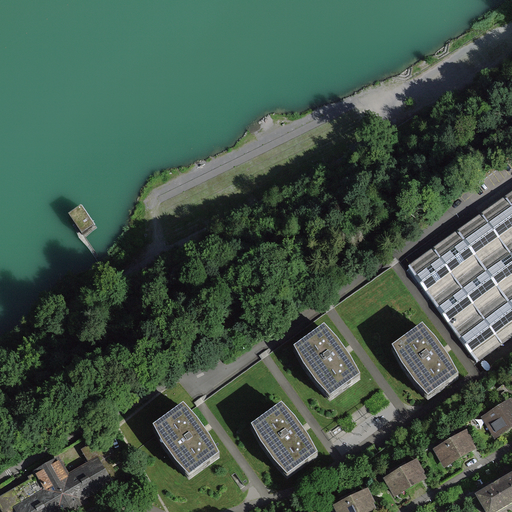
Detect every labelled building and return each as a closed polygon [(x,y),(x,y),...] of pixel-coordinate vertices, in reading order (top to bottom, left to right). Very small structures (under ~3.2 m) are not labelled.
[(416,117),(393,132),(401,145),(424,130),(416,117)] [(511,191),(458,230),(511,305),(511,191)] [(82,206),(69,214),(81,233),(94,225),(82,206)] [(477,362),(511,337),(511,305),(458,230),(408,265),(439,309),(477,362)] [(323,325),(291,349),(303,372),(314,386),(330,403),(363,379),(353,359),(340,341),(323,325)] [(449,362),(436,343),(422,328),(392,350),(402,367),(415,386),(429,400),(459,378),(449,362)] [(511,399),(486,416),(499,437),(511,428),(511,399)] [(182,405),(149,429),(161,452),(172,466),(189,483),(221,459),(212,439),(199,421),(182,405)] [(281,405),(248,429),(260,451),(271,466),(287,483),(320,459),(310,439),(298,420),(281,405)] [(470,428),(435,448),(446,467),(482,448),(470,428)] [(15,508),(17,511),(74,511),(83,507),(80,502),(113,484),(111,481),(118,477),(108,459),(101,462),(99,458),(70,474),(60,457),(34,472),(45,491),(15,508)] [(420,458),(387,477),(398,496),(431,477),(420,458)] [(511,475),(502,481),(478,495),(488,511),(499,511),(511,504),(511,475)] [(371,488),(337,504),(340,511),(371,511),(380,508),(371,488)]
